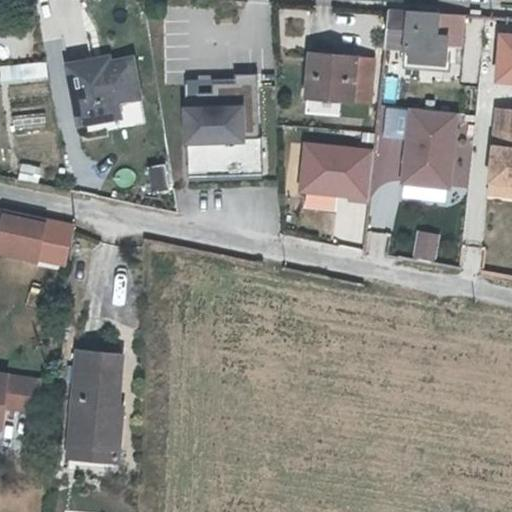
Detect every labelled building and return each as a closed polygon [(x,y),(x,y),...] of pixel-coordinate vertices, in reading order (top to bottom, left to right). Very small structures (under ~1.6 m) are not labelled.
[(464,12),(392,7),(388,46),(409,47),(409,58),(455,62),(456,45),(462,45),(464,12)] [(314,51),(311,95),(371,101),(375,58),(314,51)] [(455,62),(409,58),(408,66),(454,69),(455,62)] [(18,62),(19,78),(46,77),(45,60),(18,62)] [(80,124),(104,120),(101,104),(117,102),(140,97),(133,60),(95,66),(94,62),(71,66),(80,124)] [(183,175),(260,173),(257,74),(180,76),(183,175)] [(101,104),(104,120),(119,118),(117,102),(101,104)] [(397,184),(464,188),(469,110),(379,104),(372,226),(394,227),(397,184)] [(511,106),(501,105),(492,178),(511,179),(511,106)] [(17,179),(33,180),(35,164),(19,163),(17,179)] [(511,179),(492,178),(491,188),(511,189),(511,179)] [(370,184),(353,182),(349,211),(367,214),(370,184)] [(46,212),(0,202),(0,241),(38,250),(46,212)] [(347,211),(343,241),(364,246),(368,214),(367,214),(349,211),(347,211)] [(436,257),(437,230),(414,229),(414,256),(436,257)] [(70,439),(119,444),(121,411),(117,412),(122,353),(78,350),(70,439)] [(119,444),(70,439),(70,453),(117,458),(119,444)]
